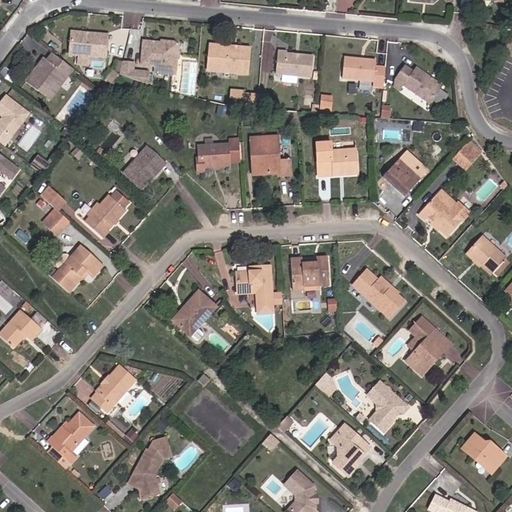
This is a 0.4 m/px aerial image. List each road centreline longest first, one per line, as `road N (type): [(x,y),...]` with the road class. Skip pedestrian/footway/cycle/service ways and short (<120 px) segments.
road 1 (residential): [(477,389),(499,354),(503,326),(389,223),(192,237),(67,377),(0,414)]
road 2 (residential): [(92,0),(437,31),(457,49),(480,118),(511,142)]
road 3 (residential): [(379,511),(403,468),(477,389)]
